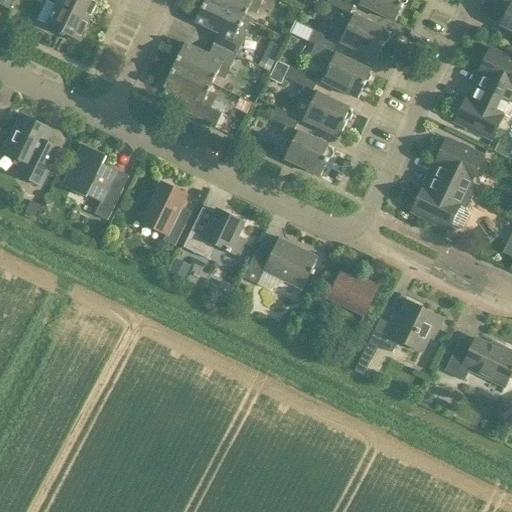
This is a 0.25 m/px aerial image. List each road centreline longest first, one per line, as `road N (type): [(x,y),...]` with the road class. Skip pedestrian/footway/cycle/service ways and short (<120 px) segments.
road 1 (residential): [(361,236),(110,120)]
road 2 (residential): [(473,0),(361,236)]
road 3 (residential): [(511,303),(361,236)]
road 4 (residential): [(110,120),(166,0)]
road 5 (residential): [(110,120),(0,67)]
